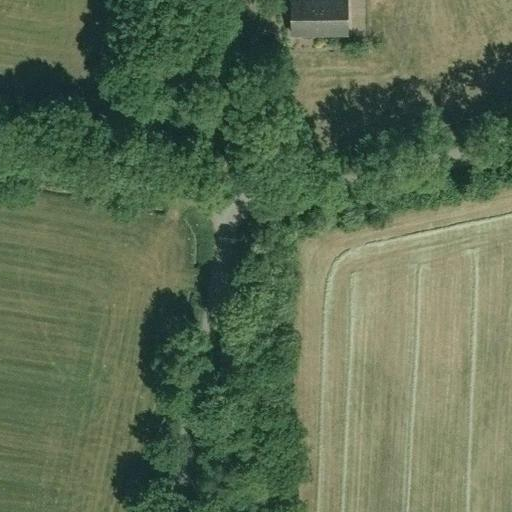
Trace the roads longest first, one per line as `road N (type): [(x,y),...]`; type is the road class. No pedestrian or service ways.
road 1 (unclassified): [(171,511),(232,199)]
road 2 (unclassified): [(232,199),(292,194),(511,146)]
road 3 (unclassified): [(0,164),(232,199)]
road 4 (unclassified): [(232,199),(230,0)]
